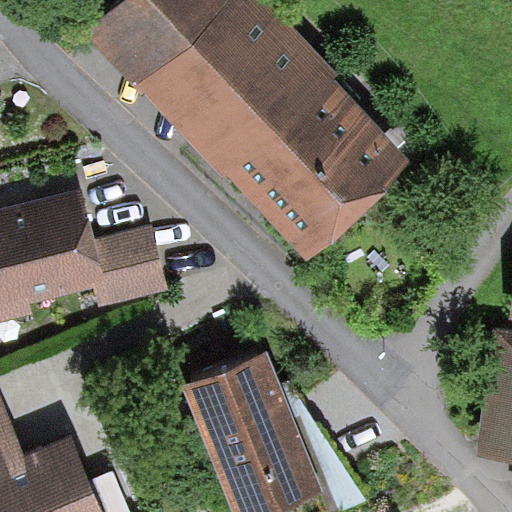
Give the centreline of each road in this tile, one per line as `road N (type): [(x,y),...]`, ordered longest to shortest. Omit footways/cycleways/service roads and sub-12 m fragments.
road 1 (residential): [(389,380),(0,16)]
road 2 (residential): [(389,380),(511,212)]
road 3 (residential): [(503,511),(389,380)]
